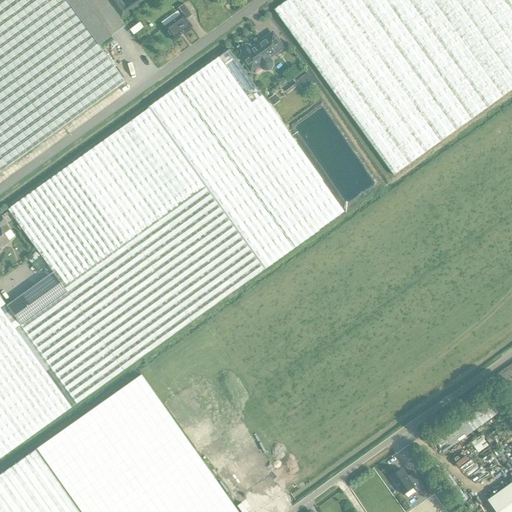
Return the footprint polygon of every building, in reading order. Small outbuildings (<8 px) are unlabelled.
[(0,0),(0,171),(125,82),(98,45),(65,0),(0,0)] [(124,26),(105,0),(65,0),(98,45),(124,26)] [(511,0),(288,0),(275,10),(394,175),(511,90),(511,0)] [(163,28),(172,40),(191,27),(186,19),(192,15),(183,4),(177,8),(182,15),(163,28)] [(282,47),(272,34),(250,49),(249,47),(247,46),(245,46),(243,47),(242,50),(242,52),(244,54),(240,56),(250,70),(259,64),(262,67),(263,68),(266,69),(268,69),(270,67),(271,65),(271,63),(270,61),(268,58),(282,47)] [(7,209),(52,273),(66,292),(20,325),(76,404),(264,270),(206,189),(287,132),(229,51),(148,108),(148,109),(7,209)] [(306,74),(297,81),(304,90),(313,84),(306,74)] [(274,94),(268,99),(272,106),(279,101),(274,94)] [(0,248),(9,242),(8,241),(14,237),(9,230),(10,229),(0,216),(0,248)] [(6,305),(20,325),(66,292),(52,273),(6,305)] [(0,458),(71,408),(76,404),(20,325),(6,305),(0,297),(0,458)] [(443,452),(499,413),(491,402),(435,441),(443,452)] [(78,511),(34,450),(0,474),(0,511),(78,511)] [(402,469),(391,477),(404,495),(414,488),(417,492),(425,487),(414,472),(408,476),(402,469)] [(511,511),(511,483),(489,500),(497,511),(511,511)]
